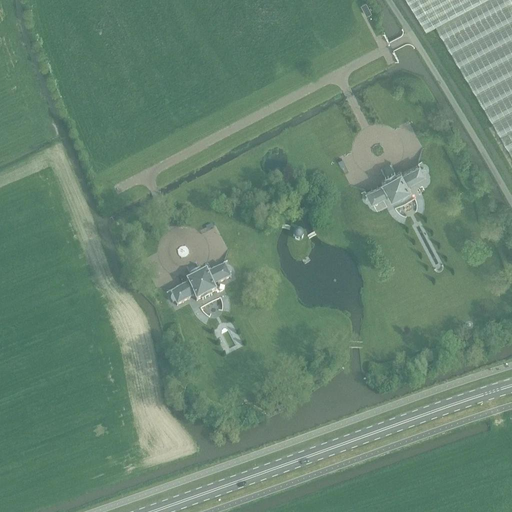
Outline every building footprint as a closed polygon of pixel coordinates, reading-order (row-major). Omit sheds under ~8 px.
[(511,0),(406,0),(427,32),(435,27),(496,129),(511,156),(511,0)] [(366,3),(361,5),(366,16),(372,13),(366,3)] [(419,165),(402,174),(401,172),(382,182),(383,184),(365,193),(367,196),(366,196),(366,197),(365,198),(366,199),(366,200),(366,201),(367,201),(368,202),(369,202),(370,202),(371,205),(389,195),(392,200),(396,198),(397,200),(407,194),(406,193),(411,190),(408,186),(425,177),(424,174),(424,173),(425,173),(425,172),(425,171),(425,170),(425,169),(424,169),(424,168),(423,168),(422,168),(421,168),(419,165)] [(186,269),(190,278),(200,273),(196,264),(186,269)] [(174,303),(175,303),(177,306),(194,297),(196,301),(201,299),(202,301),(212,296),(211,294),(216,291),(213,287),(231,278),(230,275),(230,274),(231,273),(231,272),(231,271),(230,271),(230,270),(229,269),(228,269),(227,269),(226,269),(225,266),(208,275),(206,273),(187,283),(188,285),(171,294),(172,297),(172,298),(171,299),(171,300),(171,301),(172,302),(173,303),(174,303)]
